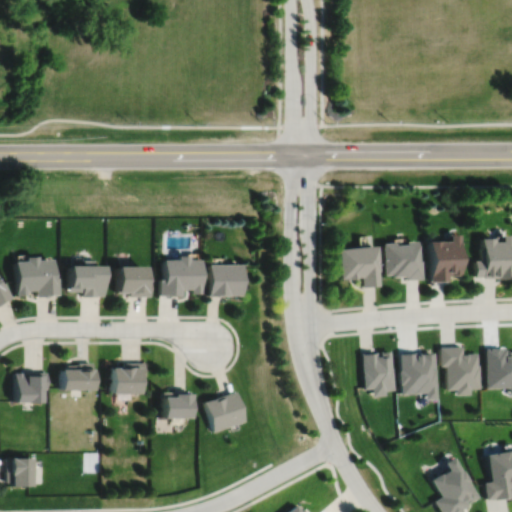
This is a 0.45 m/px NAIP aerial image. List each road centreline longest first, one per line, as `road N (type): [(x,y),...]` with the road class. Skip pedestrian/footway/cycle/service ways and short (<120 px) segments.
road 1 (tertiary): [(0,155),(511,153)]
road 2 (residential): [(290,0),(293,317),(311,384)]
road 3 (residential): [(311,384),(305,0)]
road 4 (residential): [(294,325),(511,309)]
road 5 (residential): [(0,339),(39,328),(159,327),(207,344)]
road 6 (residential): [(335,442),(196,511)]
road 7 (residential): [(376,511),(346,467),(311,384)]
